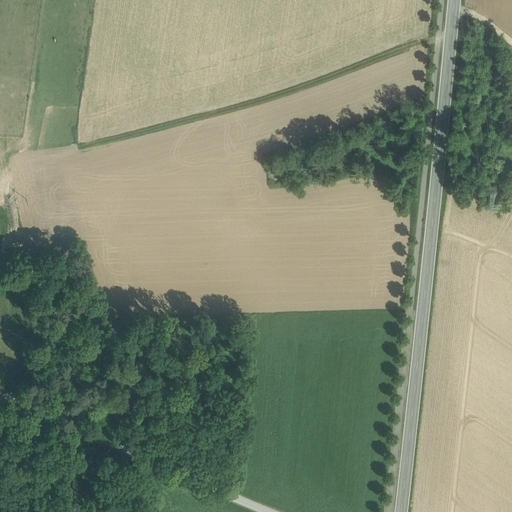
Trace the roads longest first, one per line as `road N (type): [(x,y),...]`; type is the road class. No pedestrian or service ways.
road 1 (secondary): [(401,511),(456,0)]
road 2 (unclassified): [(275,511),(0,390)]
